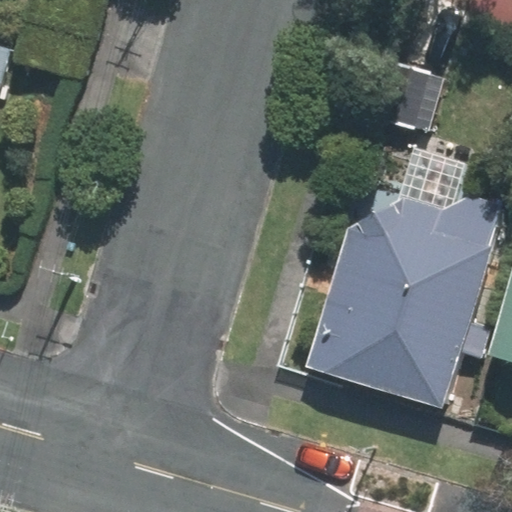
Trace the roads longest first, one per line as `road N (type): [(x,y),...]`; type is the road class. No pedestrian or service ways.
road 1 (residential): [(252,0),(118,459)]
road 2 (residential): [(295,511),(118,459)]
road 3 (residential): [(118,459),(0,424)]
